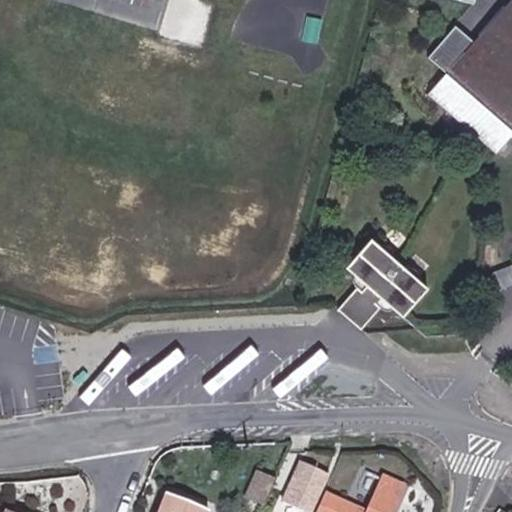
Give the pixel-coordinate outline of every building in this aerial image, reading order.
[(511,0),(476,41),(458,25),(430,56),(448,72),(511,128),(511,0)] [(422,99),(490,160),(511,136),(511,128),(448,72),(422,99)] [(397,308),(422,282),(368,229),(342,257),(362,276),(356,282),(352,278),(331,300),(354,321),(374,300),(371,296),(377,289),(397,308)] [(467,300),(481,312),(488,303),(495,294),(506,286),(511,283),(511,263),(509,264),(495,269),(481,281),(467,300)] [(266,496),(277,471),(261,463),(250,488),(266,496)] [(370,511),(383,480),(358,469),(343,506),(303,489),(295,510),(300,511),(370,511)]
